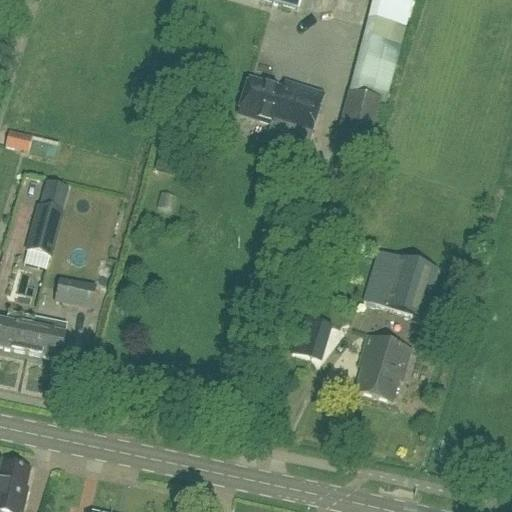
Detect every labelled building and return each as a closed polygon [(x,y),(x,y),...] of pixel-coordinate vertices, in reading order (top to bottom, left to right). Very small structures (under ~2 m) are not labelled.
[(245,0),(298,15),(302,0),(245,0)] [(386,103),(410,1),(404,0),(369,0),(348,94),(386,103)] [(283,95),(250,85),(238,118),(272,129),(269,136),(309,149),(325,99),(286,87),(283,95)] [(365,145),(379,105),(352,96),(338,136),(365,145)] [(5,152),(28,158),(32,141),(9,136),(5,152)] [(50,263),(62,218),(36,211),(24,256),(50,263)] [(422,325),(437,276),(391,261),(383,288),(368,284),(362,307),(422,325)] [(91,316),(96,291),(60,284),(54,308),(91,316)] [(0,352),(26,358),(34,323),(9,317),(7,326),(0,324),(0,352)] [(34,323),(26,358),(59,365),(65,339),(64,338),(66,330),(34,323)] [(306,362),(323,368),(337,332),(320,325),(306,362)] [(402,387),(411,355),(367,341),(358,371),(366,373),(358,398),(391,408),(398,386),(402,387)] [(23,502),(29,475),(2,468),(0,475),(0,511),(23,511),(25,503),(23,502)]
